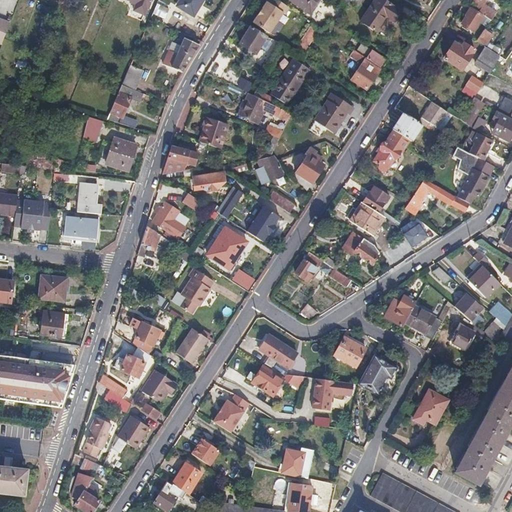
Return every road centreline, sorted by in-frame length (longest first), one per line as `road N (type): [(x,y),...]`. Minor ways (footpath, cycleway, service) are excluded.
road 1 (residential): [(257,300),(455,0)]
road 2 (residential): [(240,0),(165,138),(126,265)]
road 3 (residential): [(114,511),(257,300)]
road 4 (residential): [(126,265),(47,507)]
road 5 (residential): [(338,311),(487,215),(511,170)]
road 6 (residential): [(370,459),(420,356),(338,311)]
road 7 (residential): [(0,250),(126,265)]
